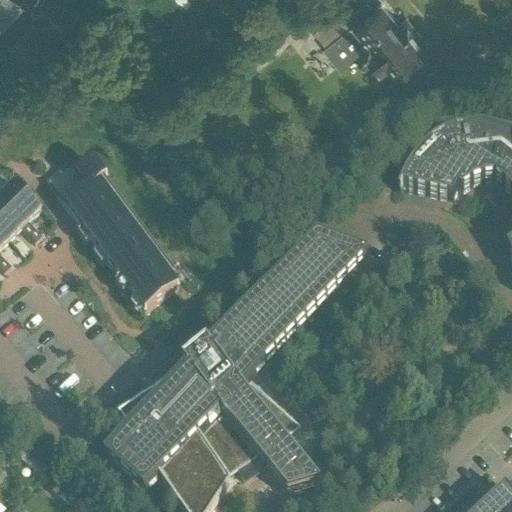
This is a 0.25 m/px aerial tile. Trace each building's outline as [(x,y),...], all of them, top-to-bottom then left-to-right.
[(200,0),(175,0),(187,13),(200,0)] [(332,0),(325,6),(337,22),(354,8),(347,0),(332,0)] [(370,46),(398,24),(381,3),(372,10),(367,4),(356,13),(361,20),(326,48),(343,68),(356,57),(356,58),(365,50),(364,48),(368,45),(370,46)] [(294,27),(282,12),(224,58),(236,73),(294,27)] [(365,50),(356,58),(364,68),(373,61),(389,81),(416,60),(413,55),(425,45),(405,20),(399,26),(398,24),(370,46),(368,45),(364,48),(365,50)] [(25,68),(34,59),(18,44),(10,53),(25,68)] [(511,143),(495,139),(482,137),(469,138),(456,140),(444,145),(433,152),(427,150),(423,160),(414,171),(407,182),(401,195),(402,195),(403,194),(454,206),(458,194),(461,198),(469,192),(477,189),(486,188),(495,189),(504,192),(511,197),(511,198),(511,253),(508,257),(511,264),(511,143)] [(107,184),(93,164),(77,176),(71,167),(45,186),(145,319),(179,294),(100,189),(107,184)] [(0,201),(0,203),(26,230),(30,226),(43,214),(16,186),(0,201)] [(0,234),(11,245),(22,234),(26,230),(0,203),(0,234)] [(26,230),(22,234),(29,241),(37,233),(30,226),(26,230)] [(37,233),(29,241),(36,248),(44,240),(37,233)] [(0,255),(11,245),(0,234),(0,255)] [(315,244),(285,275),(266,296),(209,356),(206,352),(182,372),(189,380),(170,401),(165,395),(119,427),(130,444),(109,467),(113,472),(130,488),(148,503),(161,488),(177,511),(215,511),(231,489),(227,484),(238,477),(244,486),(258,477),(252,468),(259,463),(289,499),(320,490),(283,446),(301,433),(252,389),(366,262),(315,244)] [(6,264),(0,269),(0,273),(5,279),(13,271),(6,264)] [(0,454),(11,440),(0,431),(0,454)] [(57,500),(66,489),(56,481),(47,491),(57,500)] [(511,511),(511,500),(505,492),(484,511),(511,511)]
